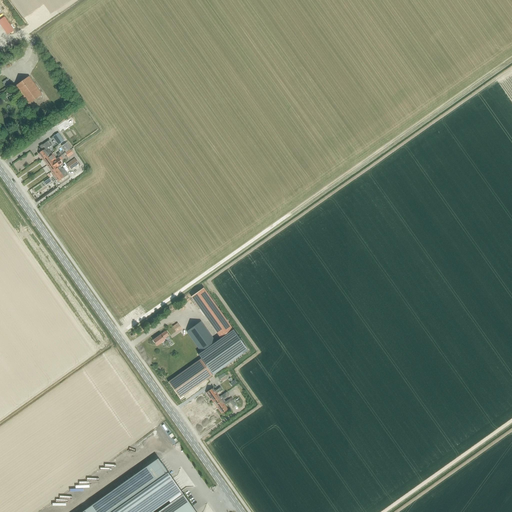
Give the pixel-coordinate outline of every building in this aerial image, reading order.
[(27,105),(41,95),(29,77),(15,87),(27,105)] [(6,88),(11,85),(7,80),(3,83),(6,88)] [(64,141),(58,133),(55,135),(58,140),(57,141),(59,145),(64,141)] [(42,160),(52,154),(49,149),(48,150),(47,148),(51,145),(48,141),(41,146),(42,147),(38,149),(40,152),(38,154),(42,160)] [(65,153),(70,149),(66,143),(61,147),(65,153)] [(70,149),(65,153),(68,158),(73,154),(70,149)] [(56,159),(52,154),(42,160),(47,166),(56,159)] [(56,159),(47,166),(51,172),(60,166),(62,164),(58,158),(56,159)] [(74,159),(66,164),(70,169),(78,164),(74,159)] [(60,166),(51,172),(57,181),(58,182),(64,177),(61,174),(61,173),(59,171),(62,169),(60,166)] [(203,288),(191,297),(220,338),(232,329),(203,288)] [(200,352),(214,342),(200,322),(186,332),(200,352)] [(172,326),(176,332),(181,329),(177,323),(172,326)] [(163,339),(166,337),(168,336),(165,331),(160,335),(152,340),(156,346),(164,340),(163,339)] [(200,359),(168,383),(180,399),(212,376),(200,359)] [(217,377),(221,382),(228,378),(223,372),(217,377)] [(212,402),(219,398),(216,394),(221,390),(220,388),(215,391),(212,388),(206,393),(212,402)] [(217,408),(225,402),(223,399),(229,395),(227,392),(219,398),(212,402),(217,408)] [(225,406),(230,402),(228,400),(226,402),(225,402),(217,408),(221,414),(227,410),(225,406)] [(157,459),(82,511),(151,511),(168,500),(170,504),(183,495),(157,459)] [(194,511),(183,495),(170,504),(159,511),(194,511)]
